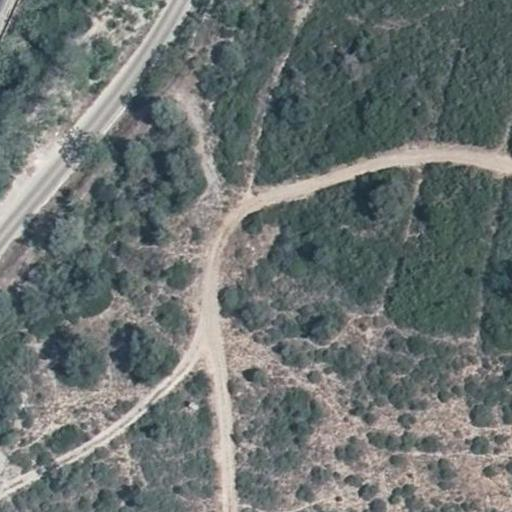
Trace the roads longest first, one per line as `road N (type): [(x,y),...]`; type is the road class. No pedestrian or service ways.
road 1 (track): [(511,166),(413,151),(261,203),(230,224),(211,264),(208,327),(230,511)]
road 2 (unclassified): [(0,237),(147,60),(179,0)]
road 3 (track): [(208,327),(184,373),(138,414),(77,459),(0,493)]
